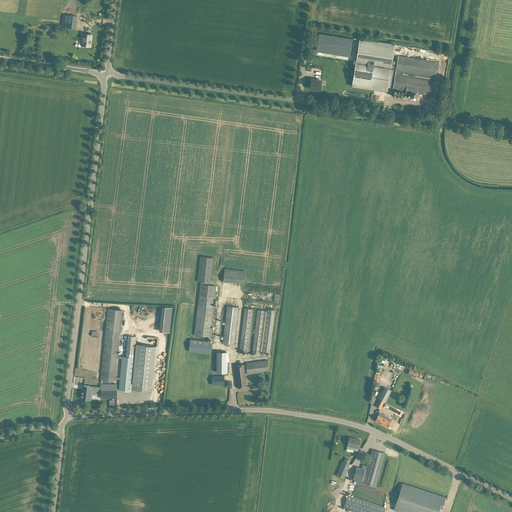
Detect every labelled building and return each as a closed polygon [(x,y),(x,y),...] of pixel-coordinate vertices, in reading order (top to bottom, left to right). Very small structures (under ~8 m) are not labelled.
[(76,16),(64,15),(63,27),(75,28),(76,16)] [(83,33),(82,37),(84,37),(83,45),(90,46),(91,40),(90,40),(90,38),(91,38),(92,34),(83,33)] [(319,33),(316,51),(350,56),(352,39),(319,33)] [(359,39),(352,86),(386,91),(387,89),(390,89),(393,66),(390,65),(394,44),(359,39)] [(398,56),(393,89),(404,91),(403,97),(407,97),(408,91),(433,95),(436,75),(441,76),(443,63),(398,56)] [(311,79),(309,89),(320,90),(321,80),(317,80),(315,79),(311,79)] [(200,284),(194,335),(210,337),(216,286),(210,285),(210,283),(213,258),(200,256),(198,281),(201,282),(201,284),(200,284)] [(245,271),(224,269),(223,282),(244,284),(245,271)] [(170,332),(171,307),(160,306),(158,331),(170,332)] [(234,344),(238,307),(227,306),(222,343),(234,344)] [(253,309),(251,309),(244,308),(239,351),(246,352),(248,353),(250,333),(255,333),(252,353),(259,354),(259,352),(262,352),(267,311),(264,311),(257,310),(255,329),(251,329),(253,309)] [(108,309),(106,331),(101,379),(101,383),(109,383),(109,380),(116,381),(116,379),(116,377),(118,358),(118,356),(123,310),(108,309)] [(262,352),(269,353),(275,310),(268,309),(262,352)] [(212,342),(190,339),(188,351),(211,354),(212,342)] [(152,387),(156,347),(136,345),(132,385),(132,390),(152,392),(152,387)] [(217,352),(217,372),(227,372),(227,352),(217,352)] [(131,391),(134,358),(125,357),(118,356),(118,358),(122,358),(120,377),(116,377),(116,379),(120,379),(119,390),(131,391)] [(247,375),(269,372),(268,360),(246,363),(247,375)] [(247,387),(246,382),(244,364),(235,365),(238,388),(247,387)] [(417,373),(410,369),(407,373),(415,377),(417,373)] [(224,384),(224,379),(224,376),(212,377),(212,385),(224,384)] [(83,389),(82,399),(91,400),(92,394),(101,395),(101,398),(117,398),(117,393),(116,384),(101,384),(101,387),(95,387),(84,385),(83,390),(83,389)] [(379,399),(376,406),(380,408),(384,402),(385,402),(391,390),(385,387),(378,399),(379,399)] [(384,418),(385,416),(379,412),(377,416),(375,421),(387,427),(390,421),(384,418)] [(358,451),(358,448),(359,445),(360,440),(349,437),(348,442),(347,445),(347,448),(358,451)] [(376,487),(383,458),(385,453),(372,449),(371,454),(366,470),(356,467),(353,479),(363,482),(363,483),(376,487)] [(336,475),(344,478),(350,464),(342,461),(336,475)] [(446,498),(402,484),(394,509),(402,511),(441,511),(439,511),(440,508),(442,509),(446,498)] [(382,511),(384,507),(348,494),(343,507),(348,509),(348,511),(350,511),(382,511)]
